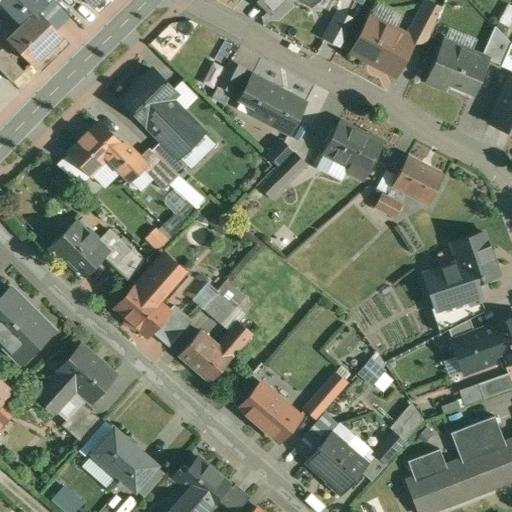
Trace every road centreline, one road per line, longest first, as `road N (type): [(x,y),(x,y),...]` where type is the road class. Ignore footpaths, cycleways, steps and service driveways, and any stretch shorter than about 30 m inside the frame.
road 1 (residential): [(311,511),(0,228)]
road 2 (residential): [(179,0),(495,166)]
road 3 (secondary): [(0,147),(146,0)]
